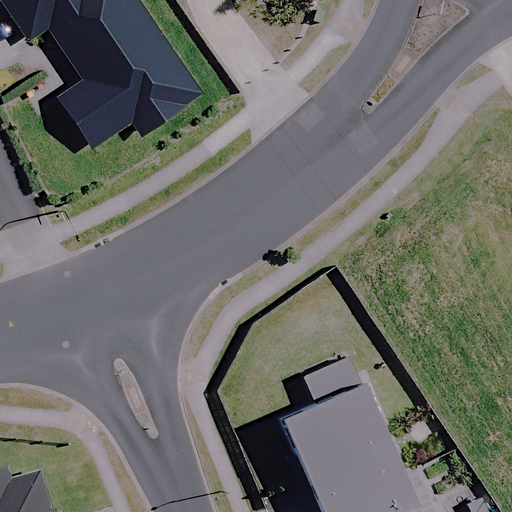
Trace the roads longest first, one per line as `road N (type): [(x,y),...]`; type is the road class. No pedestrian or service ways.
road 1 (tertiary): [(95,310),(251,208),(320,148),(357,115),(443,0)]
road 2 (residential): [(95,310),(179,511)]
road 3 (residential): [(0,168),(37,247),(95,310)]
